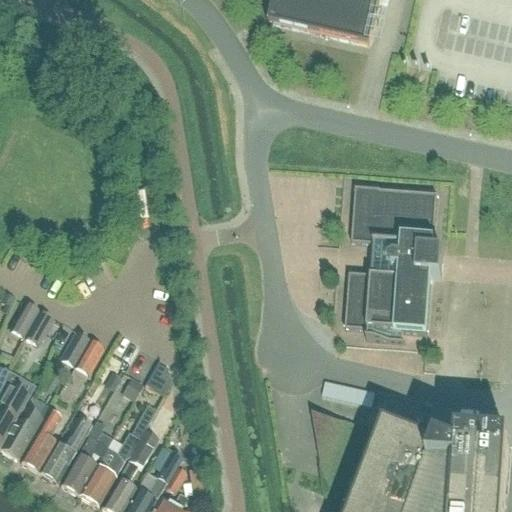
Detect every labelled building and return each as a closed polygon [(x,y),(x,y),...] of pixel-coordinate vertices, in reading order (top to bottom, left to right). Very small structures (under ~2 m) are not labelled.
[(277,0),(271,28),(369,50),(380,0),(277,0)] [(381,199),(357,197),(353,251),(375,253),(373,285),(350,283),(346,337),(370,339),(371,338),(428,343),(432,286),(442,287),(444,262),(434,261),(438,204),(381,200),(381,199)] [(24,309),(9,337),(22,345),(38,317),(24,309)] [(38,317),(22,345),(36,353),(52,325),(38,317)] [(75,338),(61,362),(75,370),(89,346),(75,338)] [(89,346),(75,370),(89,378),(102,354),(89,346)] [(0,395),(0,453),(16,427),(23,413),(30,401),(16,393),(5,386),(4,386),(0,395)] [(326,392),(323,404),(365,413),(368,401),(326,392)] [(16,427),(0,453),(0,456),(17,467),(41,425),(23,413),(16,427)] [(41,430),(19,468),(38,479),(55,449),(47,445),(59,425),(51,420),(44,431),(41,430)] [(55,449),(38,479),(56,490),(84,441),(86,440),(90,433),(79,428),(64,454),(55,449)] [(95,472),(78,502),(94,511),(97,511),(124,465),(125,466),(142,437),(136,433),(131,442),(127,440),(116,458),(106,452),(95,472)] [(354,511),(498,511),(499,496),(507,496),(510,451),(410,445),(384,435),(354,511)] [(127,467),(101,511),(126,511),(135,497),(125,491),(136,472),(139,474),(156,445),(142,437),(125,466),(127,467)] [(87,442),(59,491),(78,502),(95,472),(106,452),(111,445),(99,438),(94,446),(87,442)] [(135,497),(126,511),(151,511),(163,492),(175,472),(174,472),(181,461),(171,455),(158,476),(160,477),(158,481),(152,478),(139,499),(135,497)] [(175,472),(163,492),(173,499),(185,479),(175,472)] [(160,504),(155,511),(182,511),(186,505),(185,504),(178,499),(172,511),(160,504)]
